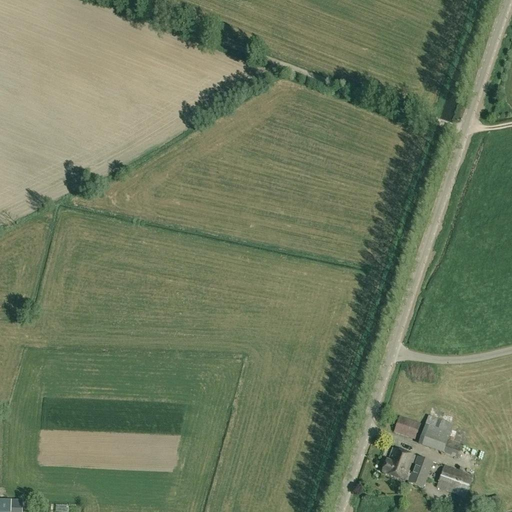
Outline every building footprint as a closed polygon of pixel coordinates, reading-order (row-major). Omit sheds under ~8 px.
[(443,453),(448,440),(453,425),(428,416),(418,445),(443,454),(443,453)] [(416,440),(421,424),(399,417),(394,432),(416,440)] [(463,446),(448,440),(443,453),(459,459),(463,446)] [(476,460),(480,447),(466,443),(462,455),(476,460)] [(407,480),(411,482),(412,475),(409,474),(415,457),(392,449),(388,460),(387,460),(382,473),(406,481),(407,480)] [(412,475),(411,482),(410,483),(424,487),(433,463),(418,458),(412,475)] [(444,465),(436,488),(465,498),(473,476),(444,465)] [(498,496),(488,499),(490,507),(500,504),(498,496)] [(0,511),(12,511),(13,501),(0,500),(0,511)]
